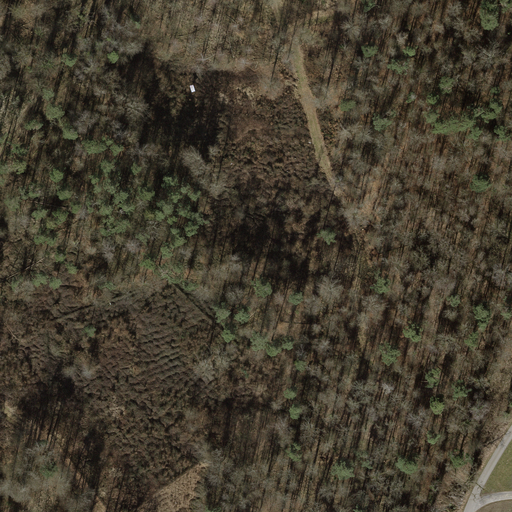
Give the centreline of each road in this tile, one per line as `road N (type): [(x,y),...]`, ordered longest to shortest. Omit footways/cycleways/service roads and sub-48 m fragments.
road 1 (track): [(276,0),(358,245),(359,323),(371,363),(472,501)]
road 2 (track): [(0,135),(107,0)]
road 3 (track): [(108,511),(59,456),(0,408)]
